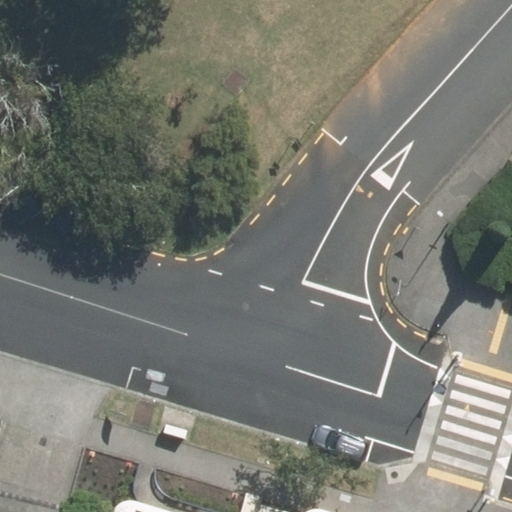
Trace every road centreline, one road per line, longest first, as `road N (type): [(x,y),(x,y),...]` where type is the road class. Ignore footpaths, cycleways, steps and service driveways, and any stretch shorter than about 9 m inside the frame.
road 1 (residential): [(235,346),(383,149),(511,11)]
road 2 (residential): [(235,346),(511,431)]
road 3 (residential): [(0,274),(235,346)]
